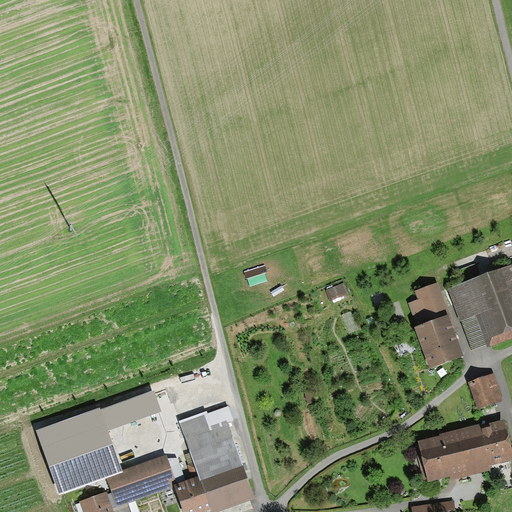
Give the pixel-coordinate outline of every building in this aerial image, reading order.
[(484,200),(489,216),(508,211),(504,195),(484,200)] [(511,267),(451,290),(461,318),(478,311),(490,345),(511,337),(511,267)] [(346,282),(329,288),(334,300),(350,294),(346,282)] [(446,312),(437,285),(418,292),(421,300),(410,303),(415,318),(431,312),(432,316),(446,312)] [(354,311),(344,314),(350,333),(360,331),(354,311)] [(461,353),(448,318),(418,329),(431,364),(461,353)] [(492,376),(472,383),(479,406),(499,399),(492,376)] [(162,412),(154,391),(39,432),(61,494),(122,473),(107,431),(162,412)] [(186,426),(204,476),(240,464),(226,424),(206,431),(202,420),(186,426)] [(502,425),(422,443),(429,476),(509,458),(502,425)] [(111,476),(120,503),(171,485),(162,458),(122,473),(111,476)] [(178,485),(187,511),(192,511),(212,505),(214,511),(252,497),(240,464),(204,476),(178,485)] [(82,502),(85,511),(107,511),(102,495),(82,502)]
